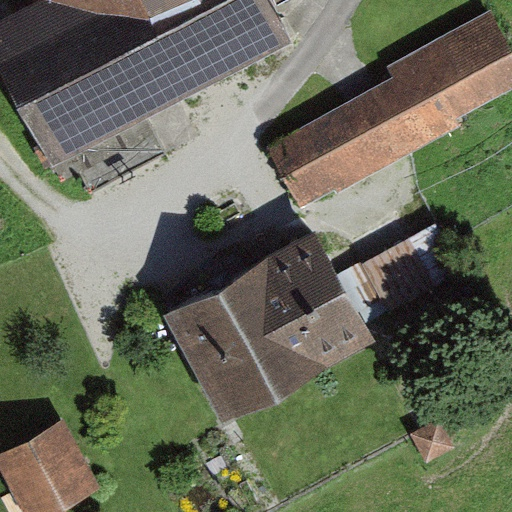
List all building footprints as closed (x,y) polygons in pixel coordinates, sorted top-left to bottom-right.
[(30,0),(37,15),(0,32),(0,71),(42,160),(292,42),(271,0),(30,0)] [(511,97),(511,42),(494,10),(390,68),(397,81),(280,147),(314,208),(511,97)] [(315,233),(167,313),(226,422),(374,342),(315,233)] [(419,235),(368,258),(390,307),(441,284),(419,235)] [(74,422),(12,457),(43,511),(63,511),(109,486),(74,422)]
